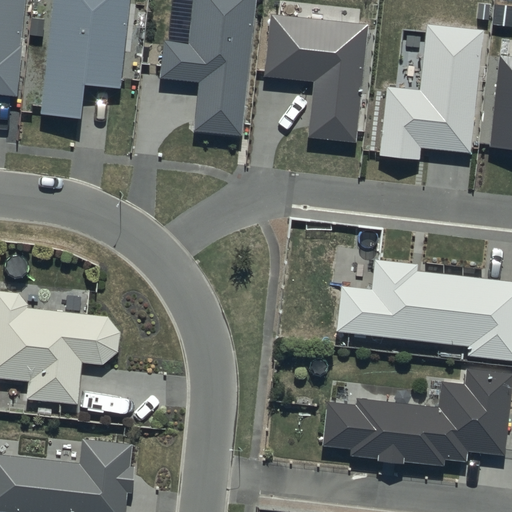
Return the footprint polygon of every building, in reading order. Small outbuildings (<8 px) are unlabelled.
[(0,0),(0,90),(14,92),(22,0),(0,0)] [(119,83),(128,0),(50,0),(38,113),(79,118),(84,79),(119,83)] [(244,139),(256,0),(190,0),(187,43),(164,41),(161,75),(200,79),(195,135),(244,139)] [(355,140),(367,22),(269,12),(263,75),(313,80),(308,135),(355,140)] [(471,152),(483,29),(426,24),(419,92),(387,88),(380,154),(419,157),(420,147),(471,152)] [(511,55),(498,54),(488,146),(511,148),(511,55)] [(344,280),(339,324),(471,341),(470,351),(511,356),(511,275),(416,263),(417,259),(376,254),(372,284),(344,280)] [(20,288),(0,285),(0,371),(30,374),(27,394),(78,400),(82,357),(104,358),(119,346),(121,326),(109,312),(28,303),(28,298),(20,288)] [(440,400),(358,391),(358,398),(329,395),(324,439),(353,443),(352,450),(445,460),(446,452),(469,455),(470,444),(507,449),(511,407),(511,368),(470,364),(468,380),(443,377),(440,400)] [(80,458),(0,448),(0,504),(69,511),(125,511),(128,486),(132,487),(135,462),(131,461),(133,440),(83,435),(80,458)]
